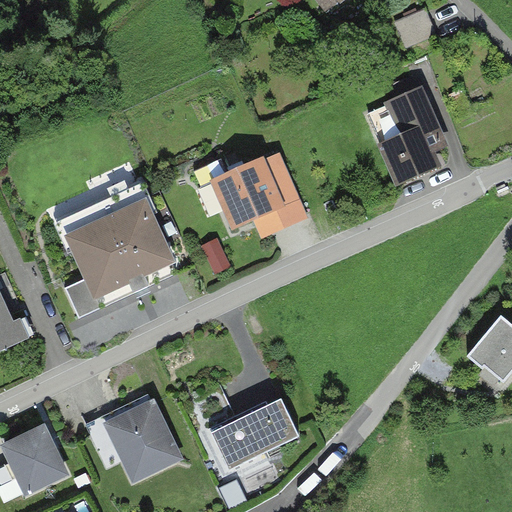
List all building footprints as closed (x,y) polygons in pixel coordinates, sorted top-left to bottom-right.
[(438,36),(427,11),(397,23),(408,49),(438,36)] [(394,102),(369,113),(399,183),(437,167),(429,148),(442,142),(420,93),(413,96),(407,83),(389,91),(394,102)] [(222,160),(195,172),(202,188),(216,182),(236,228),(281,208),(261,162),(230,176),(222,160)] [(139,186),(61,221),(87,279),(66,288),(80,318),(179,273),(139,186)] [(229,267),(219,247),(207,253),(217,273),(229,267)] [(0,351),(24,340),(0,288),(0,351)] [(469,355),(504,383),(511,373),(511,322),(501,314),(469,355)] [(267,402),(210,430),(224,460),(238,454),(243,465),(301,438),(282,399),(268,405),(267,402)] [(153,404),(109,426),(135,480),(179,458),(153,404)] [(44,429),(6,448),(28,493),(66,475),(44,429)] [(92,483),(88,475),(76,481),(80,489),(92,483)]
